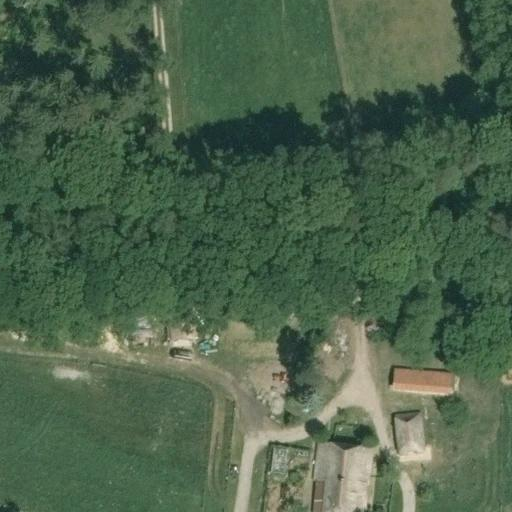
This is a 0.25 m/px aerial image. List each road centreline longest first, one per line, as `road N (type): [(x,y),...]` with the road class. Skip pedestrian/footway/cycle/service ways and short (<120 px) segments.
road 1 (unclassified): [(0,145),(167,180),(234,178),(511,130)]
road 2 (track): [(355,158),(347,276),(359,369)]
road 3 (track): [(167,180),(153,0)]
